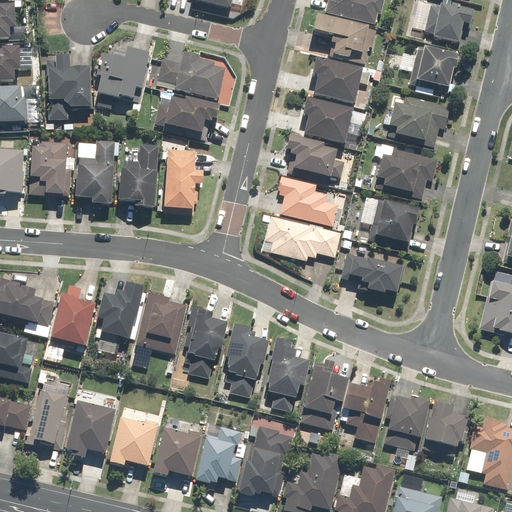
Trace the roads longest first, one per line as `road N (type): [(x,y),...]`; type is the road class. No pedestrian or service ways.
road 1 (residential): [(500,75),(427,362)]
road 2 (residential): [(270,44),(221,268)]
road 3 (residential): [(221,268),(427,362)]
road 4 (residential): [(0,241),(126,249),(221,268)]
road 5 (residential): [(78,20),(128,12),(270,44)]
